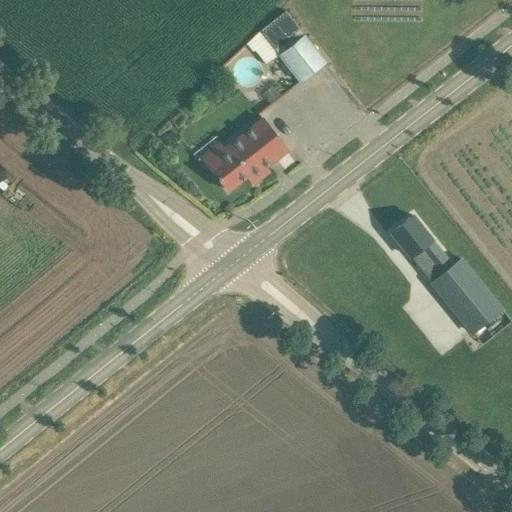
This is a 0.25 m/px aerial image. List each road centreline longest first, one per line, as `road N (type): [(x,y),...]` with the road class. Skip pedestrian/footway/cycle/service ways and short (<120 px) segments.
road 1 (tertiary): [(235,263),(511,41)]
road 2 (tertiary): [(511,482),(235,263)]
road 3 (tertiary): [(0,452),(235,263)]
road 4 (tertiary): [(235,263),(0,77)]
